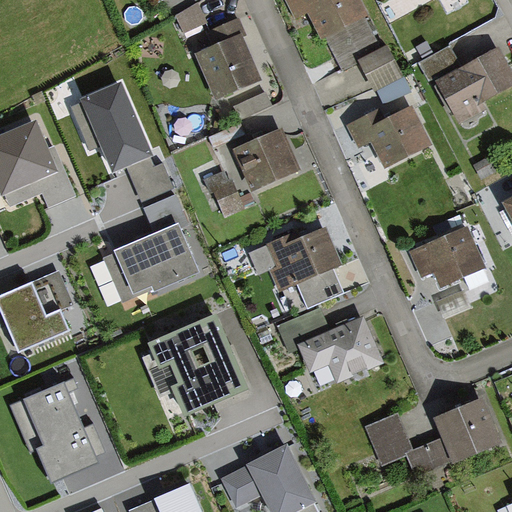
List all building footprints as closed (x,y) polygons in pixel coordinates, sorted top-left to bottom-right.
[(321,42),(360,22),(348,0),(291,0),(287,2),(296,21),(307,15),(321,42)] [(203,29),(193,10),(172,21),(182,40),(203,29)] [(396,42),(404,38),(391,11),(382,15),(396,42)] [(215,100),(253,84),(230,30),(192,46),(215,100)] [(447,52),(416,68),(425,85),(456,68),(447,52)] [(383,54),(357,68),(371,93),(397,78),(383,54)] [(493,59),(436,90),(454,123),(511,91),(493,59)] [(148,154),(120,88),(88,101),(116,168),(148,154)] [(384,171),(423,151),(405,117),(382,130),(376,118),(350,132),(359,150),(370,145),(384,171)] [(56,169),(36,122),(0,137),(0,178),(5,190),(56,169)] [(235,159),(250,195),(289,179),(274,143),(235,159)] [(220,221),(238,214),(223,177),(205,185),(220,221)] [(196,270),(178,226),(117,251),(135,295),(196,270)] [(292,315),(340,295),(316,237),(293,246),(290,241),(266,251),(292,315)] [(437,289),(476,273),(462,240),(423,256),(437,289)] [(30,277),(0,290),(0,313),(18,352),(71,328),(59,303),(45,310),(30,277)] [(374,368),(357,329),(328,342),(317,316),(277,333),(288,356),(299,352),(309,377),(327,369),(335,386),(374,368)] [(245,387),(215,318),(154,344),(162,363),(171,359),(183,386),(176,389),(186,412),(245,387)] [(96,460),(63,385),(29,401),(49,446),(41,450),(54,479),(96,460)] [(491,448),(473,408),(433,425),(440,442),(411,454),(396,418),(363,432),(380,471),(406,460),(415,481),(491,448)] [(283,445),(219,480),(235,509),(260,495),(269,511),(292,511),(314,501),(283,445)] [(203,511),(191,481),(126,508),(127,511),(203,511)]
